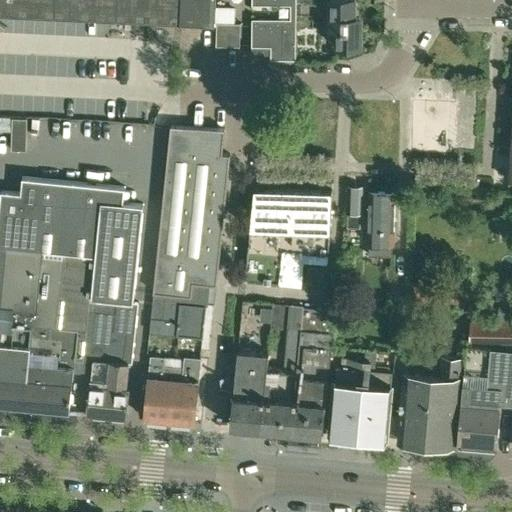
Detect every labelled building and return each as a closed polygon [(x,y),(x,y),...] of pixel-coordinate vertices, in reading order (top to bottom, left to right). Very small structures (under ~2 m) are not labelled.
[(118,21),(179,24),(180,24),(214,25),(215,0),(0,0),(0,15),(54,18),(118,21)] [(295,59),(296,1),(296,0),(251,0),(252,4),(291,4),(290,20),(252,18),(251,46),(271,46),(270,59),(295,59)] [(354,0),(329,0),(329,22),(331,22),(336,30),(335,46),(360,46),(361,21),(359,21),(354,17),(354,0)] [(216,45),(230,45),(230,24),(216,23),(216,45)] [(242,24),(230,24),(230,45),(241,46),(242,24)] [(12,117),(12,131),(11,142),(11,150),(26,150),(27,118),(12,117)] [(216,283),(229,154),(222,153),(225,128),(170,125),(149,332),(202,337),(205,304),(207,283),(216,283)] [(32,326),(23,406),(51,408),(69,410),(70,405),(78,406),(83,359),(89,295),(89,293),(121,297),(121,299),(133,301),(143,205),(123,203),(124,187),(21,177),(20,192),(2,190),(0,206),(0,305),(6,306),(4,322),(13,323),(12,324),(32,326)] [(349,186),(347,214),(347,227),(362,227),(363,215),(364,186),(349,186)] [(301,286),(304,261),(327,263),(329,232),(331,206),(332,190),(254,187),(245,280),(301,286)] [(392,244),(393,244),(395,192),(369,191),(368,243),(369,243),(369,255),(392,255),(392,244)] [(325,287),(327,267),(307,265),(305,285),(325,287)] [(83,359),(78,406),(77,410),(127,415),(129,387),(125,386),(128,363),(131,363),(138,301),(133,301),(121,299),(121,297),(89,293),(89,295),(83,359)] [(273,322),(272,327),(284,328),(286,302),(275,301),(273,322)] [(304,304),(289,303),(287,328),(283,368),(267,366),(261,427),(292,430),(303,307),(304,304)] [(0,403),(23,406),(32,326),(12,324),(13,323),(4,322),(6,306),(0,305),(0,403)] [(292,430),(323,432),(334,310),(303,307),(292,430)] [(511,324),(471,322),(470,341),(511,344),(511,324)] [(511,348),(466,344),(456,444),(496,448),(500,407),(511,407),(511,348)] [(236,349),(230,424),(261,427),(267,366),(268,352),(236,349)] [(169,419),(174,366),(163,365),(164,356),(150,355),(144,416),(169,419)] [(404,373),(398,439),(453,444),(461,357),(442,355),(440,376),(404,373)] [(183,367),(174,366),(169,419),(194,421),(201,357),(184,356),(183,367)] [(335,366),(330,433),(386,438),(392,371),(335,366)] [(247,457),(247,467),(279,466),(279,457),(247,457)]
